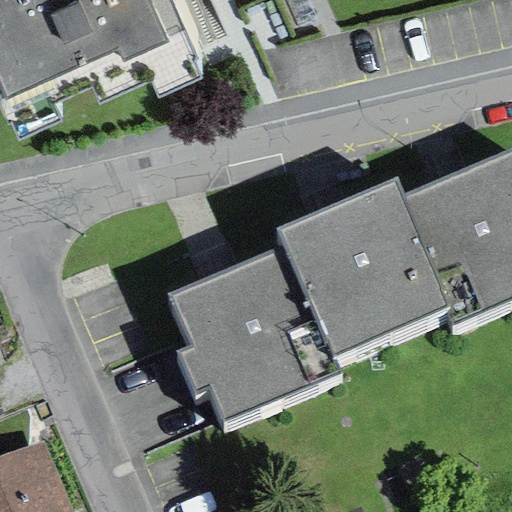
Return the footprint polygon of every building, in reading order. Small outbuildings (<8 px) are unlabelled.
[(0,0),(0,81),(114,32),(137,85),(204,56),(179,0),(0,0)] [(511,163),(397,211),(432,319),(443,346),(511,317),(511,163)] [(432,319),(397,211),(390,194),(263,246),(272,267),(320,365),(432,319)] [(320,365),(272,267),(163,311),(216,438),(312,398),(330,391),(320,365)] [(64,511),(43,457),(0,473),(0,511),(64,511)]
